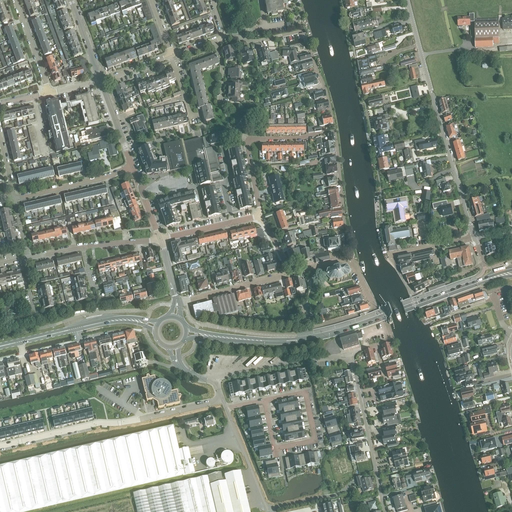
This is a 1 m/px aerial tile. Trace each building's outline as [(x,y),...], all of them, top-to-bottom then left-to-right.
[(128,0),(132,9),(136,7),(133,0),(128,0)] [(133,0),(136,7),(137,10),(142,8),(142,7),(141,5),(140,2),(139,0),(133,0)] [(163,8),(164,9),(173,6),(171,0),(163,3),(165,8),(163,8)] [(265,0),(265,4),(266,4),(267,8),(266,8),(267,12),(268,15),(271,14),(272,17),(277,16),(276,13),(279,13),(279,15),(281,15),(281,12),(283,12),(283,9),(282,6),(281,1),(282,1),(281,0),(265,0)] [(354,2),(357,1),(356,0),(345,0),(347,8),(355,7),(354,2)] [(122,13),(127,11),(124,2),(121,3),(120,1),(118,2),(122,13)] [(65,8),(63,2),(54,5),(57,11),(65,8)] [(195,5),(197,10),(206,7),(206,6),(204,6),(203,2),(195,5)] [(26,6),(28,12),(36,9),(34,3),(26,6)] [(114,4),(114,6),(112,7),(115,15),(120,14),(116,3),(114,4)] [(173,6),(164,9),(164,10),(166,10),(167,15),(175,12),(177,11),(175,5),(173,6)] [(109,6),(106,6),(110,17),(115,15),(112,7),(109,8),(109,6)] [(207,8),(206,7),(197,10),(199,16),(207,14),(205,9),(207,8)] [(36,9),(28,12),(30,17),(35,16),(38,14),(39,14),(37,8),(36,9)] [(350,14),(349,16),(350,18),(351,18),(357,17),(357,18),(362,17),(361,16),(364,16),(363,12),(365,11),(366,11),(367,12),(372,11),(371,8),(368,8),(355,10),(356,11),(350,12),(351,14),(350,14)] [(99,9),(97,10),(101,21),(105,19),(102,10),(100,11),(99,9)] [(66,10),(58,13),(60,19),(68,16),(66,10)] [(168,20),(168,21),(177,18),(175,12),(167,15),(169,19),(168,20)] [(91,24),(96,22),(93,14),(90,15),(89,13),(87,14),(91,24)] [(201,17),(202,19),(203,20),(203,22),(204,21),(204,19),(209,18),(212,17),(211,13),(201,17)] [(469,17),(458,18),(458,26),(459,26),(459,27),(463,27),(463,26),(470,25),(470,22),(474,22),(474,14),(469,14),(469,17)] [(9,20),(7,15),(0,17),(2,23),(9,20)] [(60,19),(62,25),(71,22),(68,16),(60,19)] [(179,24),(177,18),(168,21),(169,22),(170,22),(172,26),(179,24)] [(356,32),(378,26),(376,18),(353,24),(356,32)] [(503,30),(511,29),(511,18),(503,19),(503,30)] [(32,22),(34,27),(41,25),(43,24),(42,22),(40,23),(38,19),(32,22)] [(499,19),(476,19),(475,19),(475,48),(493,47),(493,44),(499,43),(499,19)] [(73,28),(71,22),(62,25),(64,32),(73,28)] [(209,34),(214,32),(211,24),(209,25),(209,24),(207,23),(204,24),(205,27),(208,36),(209,35),(209,34)] [(383,38),(387,37),(386,32),(393,30),(394,35),(403,33),(401,24),(392,27),(385,29),(385,30),(381,31),(383,38)] [(41,25),(34,27),(36,33),(43,31),(41,25)] [(205,27),(199,29),(202,36),(207,35),(207,36),(208,36),(205,27)] [(202,36),(199,29),(193,31),(197,40),(198,39),(197,38),(202,36)] [(36,33),(38,39),(45,36),(46,36),(46,34),(44,35),(43,31),(36,33)] [(74,31),(65,34),(68,40),(76,37),(74,31)] [(193,31),(188,33),(190,41),(195,39),(195,40),(197,40),(193,31)] [(373,33),(374,37),(375,40),(383,38),(381,31),(373,33)] [(16,38),(13,32),(7,34),(9,40),(16,38)] [(187,32),(181,34),(182,35),(185,44),(186,44),(186,42),(190,41),(188,33),(187,33),(187,32)] [(363,32),(352,35),(354,42),(368,38),(367,34),(364,35),(363,32)] [(184,45),(185,44),(182,35),(176,37),(179,45),(183,43),(184,45)] [(45,36),(38,39),(40,44),(47,42),(45,36)] [(68,40),(70,46),(78,43),(76,37),(68,40)] [(18,43),(16,38),(9,40),(11,46),(18,43)] [(370,46),(368,38),(354,42),(355,47),(365,45),(366,47),(370,46)] [(156,54),(159,53),(156,46),(155,43),(154,40),(149,42),(153,53),(156,52),(156,54)] [(40,44),(43,50),(49,48),(47,42),(40,44)] [(150,54),(153,53),(149,42),(144,43),(149,57),(151,56),(150,54)] [(13,51),(20,49),(18,43),(11,46),(13,51)] [(70,46),(72,52),(80,49),(78,43),(70,46)] [(144,43),(139,45),(143,56),(146,55),(147,57),(149,57),(144,43)] [(372,54),(380,51),(378,44),(367,47),(369,52),(371,52),(372,54)] [(138,57),(139,60),(142,59),(141,57),(143,56),(139,45),(134,47),(135,50),(134,50),(136,56),(137,56),(137,57),(138,57)] [(235,61),(239,60),(237,56),(236,50),(233,51),(232,46),(228,47),(228,48),(223,49),(226,61),(235,58),(235,61)] [(49,48),(43,50),(45,56),(51,53),(49,48)] [(248,63),(255,61),(253,53),(252,51),(249,51),(248,48),(240,50),(243,62),(244,64),(248,63)] [(268,65),(273,63),(270,53),(267,54),(266,48),(257,50),(261,63),(267,61),(268,65)] [(22,55),(20,49),(13,51),(15,57),(22,55)] [(83,55),(80,49),(72,52),(74,58),(83,55)] [(301,62),(311,59),(309,54),(297,57),(295,49),(283,49),(282,57),(283,57),(283,56),(290,56),(291,59),(292,62),(291,63),(292,64),(290,65),(301,62)] [(135,62),(138,61),(136,56),(134,50),(129,52),(132,61),(134,60),(135,62)] [(122,64),(125,63),(126,65),(128,64),(124,54),(123,52),(118,53),(122,64)] [(273,60),(278,59),(276,52),(271,53),(270,53),(272,61),(273,61),(273,60)] [(386,52),(374,54),(374,55),(367,57),(368,59),(357,61),(359,71),(370,69),(369,64),(378,62),(377,57),(386,55),(386,52)] [(118,53),(113,55),(114,56),(114,57),(118,68),(120,67),(120,65),(122,64),(118,53)] [(13,64),(24,60),(22,55),(15,57),(11,59),(13,64)] [(46,59),(48,65),(54,63),(53,59),(55,59),(54,56),(52,57),(51,55),(50,56),(51,57),(46,59)] [(114,56),(109,58),(109,59),(113,68),(115,67),(116,69),(118,68),(114,57),(114,56)] [(216,56),(209,58),(212,66),(215,65),(215,66),(219,64),(216,56)] [(209,58),(203,60),(206,69),(208,68),(212,67),(212,66),(209,58)] [(80,61),(81,63),(82,69),(76,70),(78,76),(84,75),(83,73),(89,71),(86,59),(83,60),(80,61)] [(108,72),(111,71),(110,68),(113,68),(109,59),(105,61),(108,72)] [(206,69),(203,60),(196,63),(199,71),(202,70),(206,69)] [(292,67),(292,68),(292,69),(293,70),(294,71),(295,71),(295,72),(298,71),(299,73),(306,71),(306,69),(313,67),(311,60),(309,60),(296,64),(293,65),(294,66),(293,66),(292,67)] [(54,63),(48,65),(50,71),(59,67),(57,62),(54,63)] [(71,75),(72,78),(78,76),(76,70),(76,68),(71,69),(70,65),(69,62),(67,62),(68,64),(69,68),(67,68),(68,71),(70,70),(71,75)] [(190,65),(193,74),(200,72),(199,71),(196,63),(190,65)] [(50,71),(52,76),(58,74),(57,71),(60,70),(59,67),(50,71)] [(169,71),(165,72),(169,82),(175,80),(171,67),(167,68),(169,71)] [(230,79),(240,79),(241,67),(235,67),(235,70),(229,70),(228,76),(230,76),(230,79)] [(382,67),(359,72),(360,77),(374,74),(374,72),(383,70),(382,67)] [(410,70),(412,80),(420,78),(418,68),(410,70)] [(27,71),(24,73),(27,80),(33,78),(30,72),(29,69),(26,70),(27,71)] [(162,76),(158,78),(163,90),(170,87),(169,82),(165,72),(161,73),(162,76)] [(193,74),(191,75),(193,82),(202,80),(201,79),(200,77),(201,77),(200,72),(193,74)] [(24,73),(18,75),(21,83),(27,80),(24,73)] [(61,80),(58,74),(52,76),(55,82),(61,80)] [(302,78),(303,83),(316,79),(315,74),(304,77),(302,78)] [(21,83),(18,75),(12,77),(15,85),(21,83)] [(10,78),(6,79),(9,87),(15,85),(12,77),(11,76),(9,76),(10,78)] [(362,85),(373,82),(372,76),(360,78),(362,85)] [(153,77),(151,78),(155,90),(156,92),(163,90),(158,78),(154,79),(153,77)] [(144,80),(143,80),(147,90),(148,93),(155,90),(151,78),(148,79),(148,82),(145,83),(144,80)] [(6,79),(0,81),(3,89),(9,87),(6,79)] [(140,93),(147,90),(143,80),(141,81),(141,82),(140,83),(138,79),(135,80),(140,93)] [(316,79),(303,83),(304,88),(317,85),(316,79)] [(193,82),(194,88),(203,86),(202,83),(202,80),(193,82)] [(384,80),(373,82),(375,89),(385,86),(384,80)] [(228,85),(227,91),(240,92),(240,91),(239,91),(239,86),(241,86),(241,82),(234,82),(234,85),(232,85),(228,85)] [(368,90),(375,89),(373,82),(362,85),(363,91),(364,95),(369,94),(368,90)] [(115,88),(117,93),(126,89),(124,85),(115,88)] [(204,90),(203,86),(194,88),(196,95),(205,93),(205,92),(204,93),(204,90)] [(117,93),(118,97),(128,94),(126,89),(117,93)] [(418,89),(412,90),(414,99),(420,97),(418,89)] [(309,92),(310,95),(313,94),(314,100),(326,97),(325,91),(315,93),(315,90),(314,90),(309,92)] [(227,91),(227,98),(232,98),(233,98),(233,102),(241,102),(241,98),(240,98),(240,92),(227,91)] [(196,95),(197,102),(206,100),(206,99),(205,97),(206,97),(205,93),(196,95)] [(88,126),(100,123),(100,122),(98,123),(98,120),(99,119),(98,114),(96,115),(96,114),(96,112),(97,111),(96,107),(95,107),(94,104),(95,104),(94,99),(92,99),(90,94),(86,95),(85,95),(76,98),(75,98),(76,101),(76,104),(83,103),(85,114),(88,126)] [(118,97),(120,102),(129,99),(128,94),(118,97)] [(382,97),(368,100),(370,107),(383,104),(382,97)] [(438,101),(440,108),(447,105),(445,99),(444,98),(441,99),(442,100),(438,101)] [(120,102),(122,107),(131,103),(129,99),(120,102)] [(61,114),(59,106),(58,100),(51,101),(47,102),(46,102),(46,103),(44,103),(47,114),(51,130),(54,141),(53,141),(56,152),(70,149),(61,114)] [(197,102),(199,109),(202,108),(208,107),(207,106),(207,104),(206,100),(197,102)] [(317,111),(329,108),(327,100),(315,103),(317,111)] [(133,109),(131,103),(122,107),(124,111),(125,111),(125,112),(133,109)] [(202,108),(203,115),(212,113),(212,112),(211,112),(211,110),(210,105),(207,106),(208,107),(202,108)] [(449,112),(447,105),(440,108),(442,114),(445,113),(446,114),(449,113),(449,112)] [(33,107),(27,108),(29,116),(35,115),(33,107)] [(29,116),(27,108),(20,110),(22,118),(29,116)] [(20,110),(14,111),(16,119),(22,118),(20,110)] [(14,111),(8,113),(10,121),(16,119),(14,111)] [(3,122),(10,121),(8,113),(2,114),(3,118),(3,122)] [(213,116),(212,113),(203,115),(205,121),(213,119),(212,116),(213,116)] [(387,131),(385,120),(390,119),(389,114),(381,116),(381,117),(375,118),(376,120),(375,120),(376,126),(377,131),(382,130),(382,132),(387,131)] [(140,135),(147,132),(144,123),(146,122),(143,115),(136,117),(137,118),(129,120),(131,125),(133,124),(134,126),(133,127),(135,134),(139,132),(140,135)] [(319,127),(332,124),(331,116),(318,118),(319,127)] [(446,126),(448,132),(458,129),(457,125),(454,126),(453,124),(452,124),(452,123),(449,124),(450,125),(446,126)] [(86,131),(85,132),(86,132),(88,136),(90,136),(91,140),(108,136),(106,129),(107,129),(107,126),(99,128),(99,130),(99,131),(98,130),(97,129),(96,129),(95,129),(94,130),(93,130),(93,131),(92,128),(91,128),(85,129),(86,131)] [(461,138),(458,129),(448,132),(450,139),(454,138),(454,140),(461,138)] [(327,134),(324,135),(325,141),(325,143),(328,143),(332,142),(335,142),(333,133),(327,134)] [(211,145),(207,146),(208,149),(215,147),(214,144),(219,143),(217,134),(214,135),(214,134),(209,135),(210,136),(209,136),(211,145)] [(373,137),(375,146),(386,144),(385,143),(389,142),(389,138),(385,139),(384,134),(373,137)] [(196,165),(201,186),(223,181),(215,147),(208,149),(207,146),(205,137),(202,138),(205,150),(203,150),(200,138),(184,142),(189,167),(196,165)] [(321,137),(316,138),(317,145),(320,144),(321,150),(324,149),(333,147),(332,142),(328,143),(325,143),(323,144),(322,144),(321,141),(321,137)] [(425,140),(415,141),(416,151),(420,150),(420,151),(438,147),(436,140),(426,142),(425,140)] [(184,163),(179,141),(163,145),(166,158),(169,172),(179,170),(178,165),(184,163)] [(462,141),(453,144),(455,149),(462,147),(464,147),(462,141)] [(404,142),(394,144),(395,149),(396,149),(397,152),(403,151),(406,150),(405,147),(404,142)] [(92,153),(88,154),(90,161),(100,159),(98,151),(104,150),(104,151),(105,151),(106,151),(106,149),(108,149),(110,157),(117,155),(115,144),(111,145),(110,143),(92,147),(92,153)] [(386,145),(386,144),(375,146),(377,158),(383,157),(382,153),(394,151),(393,144),(386,145)] [(156,161),(150,145),(138,150),(147,174),(166,172),(169,172),(166,158),(156,161)] [(333,147),(324,149),(324,152),(319,153),(320,157),(325,156),(325,155),(334,154),(333,153),(334,153),(333,147)] [(240,210),(251,208),(250,202),(248,202),(247,199),(250,199),(249,194),(246,195),(246,192),(248,191),(247,187),(244,187),(244,184),(246,184),(245,179),(247,179),(245,173),(243,173),(243,170),(245,170),(244,165),(242,166),(241,163),(243,162),(242,158),(240,158),(239,155),(241,155),(240,148),(228,151),(230,160),(232,160),(232,163),(231,163),(232,168),(234,168),(234,171),(232,171),(235,180),(233,181),(235,190),(237,190),(237,193),(236,193),(237,198),(239,198),(239,201),(237,201),(240,210)] [(403,152),(402,152),(403,157),(404,156),(406,162),(413,161),(411,149),(406,150),(403,151),(403,152)] [(465,153),(463,153),(457,155),(458,161),(467,158),(465,153)] [(324,160),(325,165),(336,164),(335,156),(324,157),(319,157),(319,160),(324,160)] [(424,178),(432,177),(429,165),(427,166),(426,162),(419,164),(420,168),(422,167),(424,178)] [(334,173),(337,173),(336,165),(325,166),(326,175),(334,174),(334,173)] [(386,173),(385,174),(386,178),(387,179),(388,179),(389,182),(398,180),(403,179),(403,178),(407,177),(405,170),(405,167),(397,168),(398,171),(388,173),(386,173)] [(412,169),(405,170),(407,177),(414,175),(412,169)] [(278,176),(269,178),(271,186),(271,187),(270,187),(271,191),(281,189),(280,188),(280,184),(278,176)] [(319,188),(318,188),(319,192),(320,192),(327,191),(327,188),(337,186),(336,178),(322,180),(323,188),(319,188)] [(447,192),(447,191),(450,191),(451,189),(450,188),(449,187),(448,183),(446,183),(444,179),(436,181),(438,186),(440,185),(441,189),(442,188),(443,193),(447,192)] [(121,190),(122,193),(123,192),(131,189),(128,183),(121,186),(122,190),(121,190)] [(214,188),(201,191),(205,204),(204,205),(206,210),(208,218),(220,215),(219,210),(217,210),(217,207),(219,207),(217,196),(216,196),(215,193),(214,188)] [(281,189),(271,191),(272,195),(273,195),(275,203),(283,201),(281,193),(281,191),(283,191),(282,188),(281,189)] [(123,192),(125,198),(133,195),(131,189),(123,192)] [(180,209),(181,213),(184,213),(186,212),(185,208),(189,207),(192,221),(202,219),(203,219),(197,192),(184,194),(184,195),(180,196),(180,195),(172,197),(172,198),(168,199),(157,203),(161,211),(163,214),(162,214),(164,219),(165,221),(166,227),(180,224),(178,217),(176,210),(180,209)] [(135,201),(133,195),(125,198),(127,201),(124,202),(125,205),(135,201)] [(482,197),(470,201),(472,209),(481,206),(484,206),(482,197)] [(394,200),(387,202),(388,210),(394,210),(396,223),(406,221),(410,220),(413,219),(410,220),(409,215),(405,216),(403,208),(407,207),(406,205),(407,205),(407,204),(406,204),(406,199),(406,198),(405,199),(400,199),(400,200),(398,200),(397,200),(397,201),(394,202),(394,200)] [(138,207),(135,201),(125,205),(127,208),(129,207),(130,210),(138,207)] [(452,215),(450,205),(448,206),(446,201),(433,204),(434,210),(442,208),(444,217),(452,215)] [(483,215),(481,206),(472,209),(475,217),(483,215)] [(132,216),(140,213),(138,207),(130,210),(131,214),(130,214),(131,217),(132,216)] [(318,213),(304,216),(306,225),(320,221),(320,220),(324,219),(331,217),(331,218),(341,217),(342,217),(340,208),(331,210),(323,212),(323,211),(318,213)] [(110,213),(111,215),(113,225),(114,230),(121,228),(119,224),(122,223),(117,212),(113,212),(110,213)] [(142,219),(140,213),(132,216),(135,222),(142,219)] [(91,220),(88,221),(89,224),(90,231),(96,229),(95,222),(94,219),(91,220)] [(333,228),(343,227),(341,219),(329,220),(330,223),(333,223),(333,228)] [(392,227),(385,228),(385,231),(387,245),(388,247),(389,251),(397,249),(396,241),(399,241),(399,240),(402,239),(410,238),(409,233),(413,232),(413,229),(408,229),(402,230),(402,229),(400,229),(399,226),(392,227)] [(256,235),(255,230),(254,227),(248,228),(250,236),(256,235)] [(317,227),(311,228),(311,229),(311,230),(313,237),(322,235),(327,234),(326,230),(318,232),(317,227)] [(244,238),(250,236),(248,228),(242,230),(244,238)] [(257,235),(258,239),(264,237),(265,237),(261,229),(255,230),(256,235),(257,235)] [(236,231),(238,239),(244,238),(242,230),(236,231)] [(311,230),(303,232),(305,239),(313,237),(311,230)] [(238,239),(236,231),(230,233),(227,233),(230,243),(238,241),(238,239)] [(290,247),(293,246),(293,245),(296,244),(292,233),(290,234),(289,232),(286,233),(287,234),(283,236),(287,247),(290,246),(290,247)] [(328,250),(340,249),(338,238),(326,240),(323,241),(324,247),(327,246),(328,250)] [(180,243),(177,243),(172,245),(172,247),(171,247),(172,251),(173,251),(174,254),(174,253),(175,257),(173,258),(174,262),(176,262),(177,264),(184,262),(183,255),(189,253),(189,251),(191,250),(192,252),(196,251),(196,249),(198,249),(196,241),(186,243),(182,244),(182,245),(180,245),(180,243)] [(487,256),(489,256),(496,254),(494,245),(485,248),(487,256)] [(464,267),(473,265),(469,247),(461,249),(449,251),(451,260),(457,258),(459,268),(464,267)] [(301,250),(303,257),(304,261),(311,260),(311,262),(315,261),(316,263),(330,260),(328,252),(318,254),(318,252),(314,253),(313,251),(309,252),(309,248),(301,250)] [(299,263),(298,259),(294,249),(293,249),(288,250),(293,265),(299,263)] [(429,256),(435,254),(433,249),(410,254),(401,256),(400,256),(398,257),(397,258),(398,262),(397,264),(398,265),(400,267),(402,275),(412,272),(411,266),(412,267),(414,266),(415,265),(414,263),(415,262),(427,259),(427,261),(430,260),(429,256)] [(150,262),(149,259),(154,258),(152,254),(151,250),(150,250),(149,250),(147,250),(147,251),(145,252),(147,262),(150,262)] [(267,272),(277,269),(275,263),(274,263),(272,254),(264,256),(267,265),(266,265),(267,272)] [(258,276),(264,274),(260,260),(254,261),(258,276)] [(189,270),(200,267),(198,261),(187,264),(189,270)] [(245,277),(253,275),(250,263),(242,265),(245,277)] [(16,266),(13,266),(17,281),(17,282),(17,284),(23,283),(22,280),(21,277),(21,273),(20,271),(17,271),(16,266)] [(322,277),(325,280),(325,279),(327,278),(329,280),(329,281),(330,282),(330,281),(333,280),(333,281),(334,281),(334,280),(337,281),(337,282),(338,282),(338,281),(341,280),(341,281),(342,281),(341,280),(343,278),(344,279),(344,278),(347,277),(348,278),(349,277),(348,276),(349,273),(350,273),(351,271),(350,270),(349,269),(349,270),(348,270),(348,269),(346,267),(346,266),(345,266),(345,267),(342,267),(341,267),(338,267),(338,266),(337,266),(337,267),(335,267),(334,266),(333,267),(334,268),(332,270),(331,269),(330,269),(331,270),(328,271),(327,270),(326,271),(327,271),(326,274),(323,274),(323,276),(322,277)] [(5,268),(3,269),(6,285),(7,285),(7,283),(11,283),(9,273),(6,274),(5,268)] [(228,269),(220,271),(220,274),(223,283),(229,282),(228,281),(231,280),(228,269)] [(237,283),(242,281),(239,270),(234,271),(230,272),(233,281),(236,280),(237,283)] [(150,284),(155,283),(154,275),(153,275),(152,271),(147,273),(147,276),(149,276),(150,284)] [(214,273),(211,274),(214,285),(217,284),(217,285),(223,283),(220,274),(215,275),(214,273)] [(412,283),(412,284),(422,281),(420,274),(415,275),(414,273),(406,276),(409,284),(412,283)] [(72,278),(70,278),(72,286),(84,283),(83,280),(84,280),(84,278),(82,278),(82,275),(72,278)] [(180,293),(188,292),(185,280),(187,279),(186,275),(178,277),(179,281),(178,281),(180,293)] [(204,277),(203,277),(197,279),(198,282),(197,282),(199,289),(199,291),(203,290),(202,289),(207,288),(205,278),(205,277),(204,277)] [(295,277),(295,278),(294,278),(296,289),(303,288),(304,290),(307,289),(305,280),(302,281),(301,280),(301,277),(298,277),(297,277),(295,277)] [(285,281),(287,289),(287,288),(290,288),(292,295),(296,294),(294,288),(293,289),(293,287),(291,279),(290,279),(285,281)] [(416,293),(417,293),(426,289),(425,288),(429,286),(426,280),(413,286),(415,289),(414,290),(416,293)] [(108,283),(103,284),(104,289),(105,295),(111,293),(114,292),(116,292),(115,285),(114,282),(108,283)] [(444,282),(428,287),(429,292),(437,289),(446,286),(444,282)] [(39,288),(38,288),(38,290),(40,290),(40,293),(50,291),(49,287),(49,285),(49,283),(45,284),(45,286),(44,287),(43,284),(38,285),(39,288)] [(84,287),(84,283),(72,286),(73,291),(86,288),(86,286),(84,287)] [(152,296),(156,295),(155,291),(157,291),(158,289),(158,286),(156,284),(153,285),(153,284),(147,286),(149,297),(150,297),(152,297),(152,296)] [(262,288),(261,289),(262,292),(263,296),(275,293),(276,298),(283,296),(280,284),(265,287),(262,287),(262,288)] [(141,286),(138,287),(141,299),(143,298),(144,299),(146,298),(147,298),(145,290),(143,291),(141,286)] [(346,297),(360,293),(358,286),(347,290),(347,291),(344,292),(346,297)] [(138,287),(132,288),(135,300),(136,300),(138,300),(138,299),(141,299),(138,287)] [(87,290),(86,288),(73,291),(75,296),(86,293),(85,290),(87,290)] [(262,292),(261,289),(261,288),(260,288),(259,288),(257,288),(256,289),(253,290),(256,300),(259,300),(258,297),(263,296),(262,292)] [(127,290),(124,290),(125,293),(125,295),(127,302),(130,302),(131,302),(132,301),(133,301),(131,293),(127,294),(127,293),(127,290)] [(244,292),(242,292),(244,301),(245,300),(245,304),(246,304),(247,307),(249,307),(248,303),(249,303),(248,300),(251,299),(249,290),(244,291),(244,292)] [(340,290),(335,291),(336,295),(341,294),(342,298),(344,297),(343,293),(344,292),(343,290),(340,291),(340,290)] [(476,300),(484,298),(482,290),(474,293),(473,293),(457,299),(457,300),(458,303),(460,309),(468,306),(466,300),(472,298),(473,301),(476,300)] [(238,302),(244,301),(242,292),(240,293),(240,292),(236,293),(238,302)] [(87,297),(86,293),(75,296),(76,302),(89,299),(88,297),(87,297)] [(234,295),(228,297),(228,295),(212,299),(213,302),(211,302),(202,304),(192,307),(196,319),(205,316),(214,314),(215,318),(219,317),(238,312),(234,295)] [(361,295),(343,300),(344,304),(362,299),(362,298),(361,296),(361,295)] [(344,304),(341,305),(342,307),(349,305),(350,306),(353,305),(363,302),(363,301),(362,298),(362,299),(344,304)] [(457,300),(455,300),(455,299),(450,301),(451,306),(448,307),(450,312),(454,311),(453,308),(458,307),(457,304),(458,303),(457,300)] [(360,311),(368,309),(366,303),(355,306),(356,309),(359,308),(360,311)] [(438,314),(436,310),(435,307),(433,308),(424,311),(426,315),(425,315),(426,318),(427,317),(427,318),(438,314)] [(469,328),(481,325),(479,317),(467,320),(469,328)] [(441,328),(443,335),(449,333),(458,331),(456,324),(447,327),(446,327),(441,328)] [(134,338),(135,338),(133,330),(125,332),(127,340),(126,340),(127,345),(135,343),(134,338)] [(358,341),(363,339),(361,332),(356,333),(356,332),(340,337),(344,350),(360,346),(358,341)] [(450,336),(449,333),(443,335),(442,336),(445,344),(457,341),(455,336),(454,336),(454,335),(450,336)] [(118,349),(121,349),(118,334),(111,336),(113,343),(117,342),(117,343),(118,349)] [(479,346),(493,342),(491,335),(477,339),(479,346)] [(106,358),(109,358),(104,338),(98,339),(100,346),(103,345),(106,358)] [(83,343),(85,350),(88,349),(92,368),(95,367),(94,360),(89,341),(83,343)] [(380,350),(381,352),(383,360),(387,359),(386,357),(389,356),(389,357),(390,357),(390,356),(393,355),(390,345),(390,344),(383,346),(384,349),(380,350)] [(450,356),(462,352),(460,344),(447,347),(450,356)] [(73,345),(67,347),(69,354),(70,354),(71,358),(76,357),(73,345)] [(497,351),(499,351),(499,350),(498,346),(497,345),(494,346),(494,348),(480,351),(482,358),(485,357),(485,360),(491,358),(490,356),(497,354),(497,351)] [(64,347),(58,349),(63,368),(66,367),(64,360),(65,360),(67,359),(66,355),(64,347)] [(61,368),(63,368),(58,349),(53,350),(55,358),(58,357),(61,368)] [(375,363),(379,362),(377,354),(374,355),(372,350),(365,352),(368,363),(371,362),(371,363),(372,363),(372,362),(375,361),(375,363)] [(46,365),(47,370),(49,369),(45,352),(39,353),(41,361),(42,366),(46,365)] [(146,359),(144,352),(134,355),(136,362),(146,359)] [(41,368),(38,354),(29,356),(31,364),(35,363),(36,367),(37,366),(38,368),(38,369),(41,368)] [(15,373),(15,375),(22,374),(20,367),(20,366),(18,358),(12,360),(16,373),(15,373)] [(12,360),(6,361),(8,368),(6,369),(8,377),(15,375),(15,373),(16,373),(12,360)] [(385,366),(387,372),(397,369),(397,367),(398,367),(399,367),(399,366),(399,363),(398,363),(397,363),(396,360),(390,361),(391,365),(385,366)] [(76,380),(81,379),(77,363),(72,364),(76,380)] [(493,373),(498,372),(496,363),(488,365),(490,373),(484,375),(485,379),(494,377),(493,373)] [(82,380),(90,378),(86,364),(78,366),(82,380)] [(468,366),(454,370),(456,377),(467,374),(470,382),(472,381),(475,380),(476,380),(475,375),(473,376),(472,372),(471,371),(469,371),(468,366)] [(374,371),(374,368),(366,370),(367,373),(368,373),(369,376),(369,377),(370,380),(382,377),(380,370),(374,371)] [(305,369),(296,371),(298,380),(302,380),(302,381),(307,380),(305,369)] [(398,371),(397,369),(387,372),(388,378),(394,377),(395,380),(401,378),(400,375),(399,375),(398,372),(398,371)] [(467,374),(456,377),(458,383),(466,381),(466,383),(465,383),(466,388),(478,385),(477,381),(473,383),(472,381),(470,382),(467,374)] [(25,377),(27,387),(28,387),(29,392),(35,391),(34,386),(35,386),(33,375),(25,377)] [(147,401),(152,400),(153,400),(156,403),(157,403),(170,393),(170,391),(170,389),(169,387),(168,386),(167,385),(166,384),(164,383),(163,382),(161,382),(159,383),(157,383),(156,384),(154,377),(149,378),(149,377),(149,376),(148,376),(147,376),(146,377),(146,378),(146,379),(142,380),(144,392),(145,393),(145,394),(146,393),(146,395),(145,396),(146,399),(146,400),(147,402),(147,401)] [(380,395),(402,389),(400,383),(399,382),(389,385),(389,386),(378,389),(380,395)] [(238,392),(236,383),(228,384),(230,395),(235,394),(235,393),(238,392)] [(504,395),(510,393),(508,384),(502,385),(502,386),(501,386),(502,388),(503,388),(504,395)] [(462,399),(474,396),(473,393),(472,389),(472,388),(461,392),(463,399),(462,399)] [(402,389),(380,395),(381,401),(392,398),(392,399),(403,397),(403,396),(404,396),(402,389)] [(179,399),(180,398),(181,398),(181,397),(181,396),(180,396),(179,396),(178,396),(177,391),(170,393),(157,403),(158,408),(158,409),(164,407),(164,406),(166,406),(166,407),(180,404),(179,399)] [(344,398),(344,399),(345,402),(357,399),(355,393),(348,395),(349,397),(346,398),(344,398)] [(485,395),(487,401),(495,399),(493,393),(485,395)] [(465,408),(474,406),(472,400),(470,400),(470,398),(474,397),(474,396),(462,399),(463,399),(463,400),(465,408)] [(397,414),(395,407),(397,406),(396,404),(394,404),(385,406),(386,409),(383,409),(384,416),(395,414),(395,415),(397,414)] [(496,413),(497,418),(504,416),(503,413),(510,411),(509,404),(500,407),(501,412),(496,413)] [(247,408),(249,418),(260,416),(258,405),(247,408)] [(472,420),(473,423),(486,421),(485,414),(491,413),(490,407),(483,408),(484,411),(471,413),(471,414),(470,416),(470,418),(472,420)] [(90,409),(83,410),(85,420),(92,419),(90,409)] [(350,415),(347,415),(347,418),(360,415),(358,409),(352,410),(352,411),(349,411),(350,415)] [(83,410),(77,412),(79,422),(85,420),(83,410)] [(77,412),(70,413),(73,423),(79,422),(77,412)] [(70,413),(64,415),(66,425),(73,423),(70,413)] [(324,416),(323,416),(324,421),(326,420),(327,424),(336,421),(334,413),(326,415),(324,416)] [(387,426),(389,426),(396,425),(398,424),(398,421),(396,422),(395,415),(395,414),(384,416),(382,417),(384,424),(387,424),(387,426)] [(64,415),(57,416),(60,426),(66,425),(64,415)] [(360,415),(347,418),(348,420),(349,425),(354,424),(355,427),(362,426),(360,418),(360,415)] [(57,416),(51,418),(53,428),(60,426),(57,416)] [(262,426),(260,416),(249,418),(251,428),(262,426)] [(505,419),(504,416),(497,418),(499,424),(503,423),(504,428),(511,426),(510,418),(505,419)] [(214,425),(215,424),(214,421),(213,421),(212,417),(210,418),(210,417),(206,418),(207,419),(200,421),(201,424),(205,423),(206,427),(214,425)] [(41,420),(35,421),(37,431),(44,430),(41,420)] [(35,421),(28,423),(31,433),(37,431),(35,421)] [(328,427),(327,428),(328,432),(339,429),(336,421),(327,424),(328,427)] [(486,421),(473,423),(471,424),(470,425),(470,428),(472,430),(473,434),(478,433),(479,436),(485,435),(485,432),(486,431),(485,421),(486,421)] [(28,423),(22,424),(24,434),(31,433),(28,423)] [(22,424),(15,426),(18,436),(24,434),(22,424)] [(0,511),(21,511),(94,495),(185,474),(195,472),(192,461),(191,461),(188,448),(179,450),(173,425),(0,465),(0,511)] [(395,428),(397,427),(396,425),(389,426),(387,426),(386,427),(386,430),(383,430),(384,437),(395,435),(395,436),(397,435),(395,428)] [(15,426),(9,427),(11,437),(18,436),(15,426)] [(253,438),(264,436),(262,426),(251,428),(253,438)] [(9,427),(3,429),(5,439),(11,437),(9,427)] [(339,429),(328,432),(329,436),(330,436),(332,439),(341,436),(339,429)] [(355,433),(351,434),(352,440),(353,443),(355,443),(357,442),(357,439),(364,438),(363,432),(358,433),(358,432),(355,432),(355,433)] [(396,443),(395,436),(395,435),(384,437),(383,438),(384,445),(387,445),(388,448),(389,447),(398,445),(398,443),(396,443)] [(511,435),(502,438),(504,445),(511,443),(511,435)] [(264,436),(253,438),(255,448),(259,447),(266,446),(264,436)] [(333,443),(331,443),(333,448),(343,444),(341,436),(332,439),(333,443)] [(484,442),(481,443),(483,450),(488,449),(489,450),(497,448),(495,439),(491,440),(491,438),(484,440),(484,442)] [(270,445),(266,446),(259,447),(261,457),(272,455),(270,445)] [(356,446),(349,447),(351,456),(355,455),(356,462),(365,460),(364,455),(364,453),(359,454),(359,451),(358,447),(357,447),(356,446)] [(388,458),(389,462),(406,457),(405,450),(392,453),(393,457),(388,458)] [(222,462),(224,463),(225,464),(227,465),(230,464),(231,463),(233,462),(234,461),(234,458),(234,456),(233,454),(231,453),(229,452),(227,452),(225,452),(223,454),(222,457),(221,459),(222,462)] [(317,452),(309,454),(311,463),(315,462),(315,464),(319,463),(317,452)] [(307,464),(311,463),(309,454),(301,455),(303,466),(308,465),(307,464)] [(483,464),(491,462),(489,454),(481,456),(482,461),(481,461),(482,464),(483,464)] [(301,455),(293,457),(295,466),(299,466),(299,467),(303,466),(301,455)] [(291,467),(295,466),(293,457),(285,458),(287,469),(292,468),(291,467)] [(408,465),(406,457),(389,462),(390,465),(395,464),(396,468),(408,465)] [(267,467),(268,470),(278,468),(276,460),(265,462),(266,466),(266,467),(267,467)] [(484,469),(486,477),(490,476),(490,479),(494,479),(501,477),(500,473),(494,475),(492,467),(484,469)] [(279,477),(278,468),(268,470),(269,474),(268,474),(268,479),(279,477)] [(428,469),(416,472),(416,474),(413,475),(415,481),(422,480),(422,479),(430,477),(428,469)] [(221,473),(132,493),(136,511),(249,511),(246,498),(245,494),(240,471),(224,475),(226,481),(223,482),(221,473)] [(391,476),(393,484),(399,482),(397,475),(391,476)] [(364,492),(373,490),(372,485),(370,478),(364,480),(363,476),(357,478),(359,487),(362,486),(364,492)] [(401,489),(399,482),(393,484),(395,491),(401,489)] [(421,490),(423,496),(434,493),(432,487),(421,490)] [(395,504),(404,502),(403,498),(404,497),(403,493),(393,496),(394,500),(393,501),(394,503),(395,504)] [(436,499),(434,493),(423,496),(424,502),(436,499)] [(497,508),(507,505),(504,497),(503,497),(501,493),(494,495),(497,508)] [(370,511),(378,509),(376,501),(368,503),(370,511)] [(329,504),(321,506),(322,508),(323,510),(322,510),(322,511),(325,511),(334,510),(333,502),(328,503),(329,504)] [(405,506),(404,502),(395,504),(395,505),(395,506),(395,508),(397,509),(397,511),(401,511),(408,510),(407,506),(405,506)] [(424,510),(427,509),(427,511),(439,511),(438,507),(436,507),(435,503),(423,506),(424,510)]
